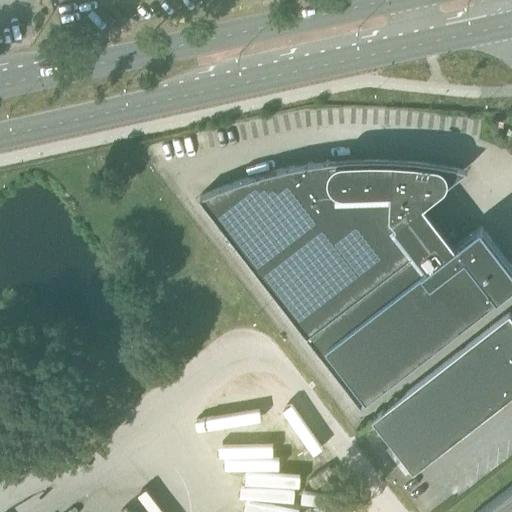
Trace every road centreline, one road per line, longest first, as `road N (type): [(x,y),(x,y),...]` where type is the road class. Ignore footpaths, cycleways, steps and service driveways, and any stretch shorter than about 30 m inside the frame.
road 1 (primary): [(0,140),(511,29)]
road 2 (unknown): [(399,511),(298,382),(273,358),(245,355),(119,435),(177,511)]
road 3 (primary): [(404,0),(0,87)]
